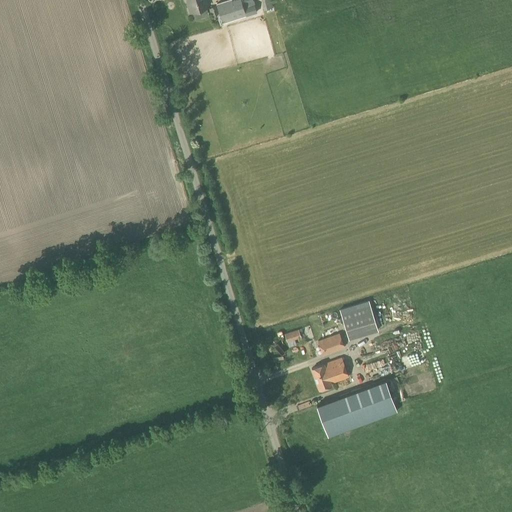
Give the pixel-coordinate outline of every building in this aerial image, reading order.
[(208,16),(206,7),(207,7),(204,0),(187,0),(191,12),(192,12),(194,20),(208,16)] [(224,0),(215,3),(222,24),(246,17),(246,15),(256,12),(253,0),(224,0)] [(348,339),(378,330),(369,300),(339,309),(348,339)] [(287,341),(309,334),(306,326),(285,334),(287,341)] [(322,355),(344,347),(339,333),(317,341),(322,355)] [(330,383),(348,377),(341,358),(323,364),(311,368),(319,389),(331,385),(330,383)] [(385,380),(316,405),(323,423),(346,415),(351,428),(396,411),(385,380)]
